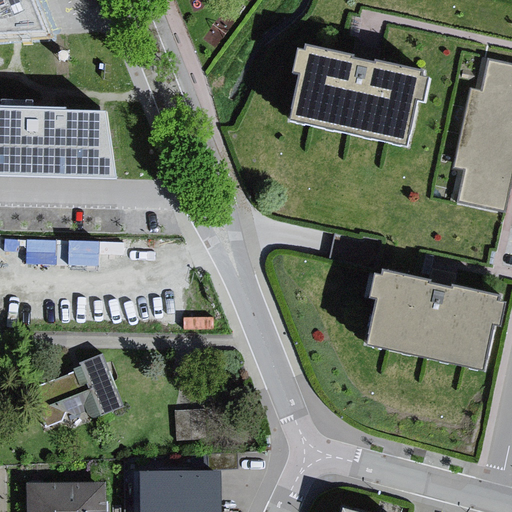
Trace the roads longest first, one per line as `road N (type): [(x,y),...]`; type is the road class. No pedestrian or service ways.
road 1 (residential): [(108,0),(188,198),(255,323)]
road 2 (residential): [(255,323),(230,202),(152,0)]
road 3 (unknown): [(292,491),(252,473),(189,464),(0,474)]
road 4 (residential): [(497,502),(310,451)]
road 5 (residential): [(310,451),(255,323)]
